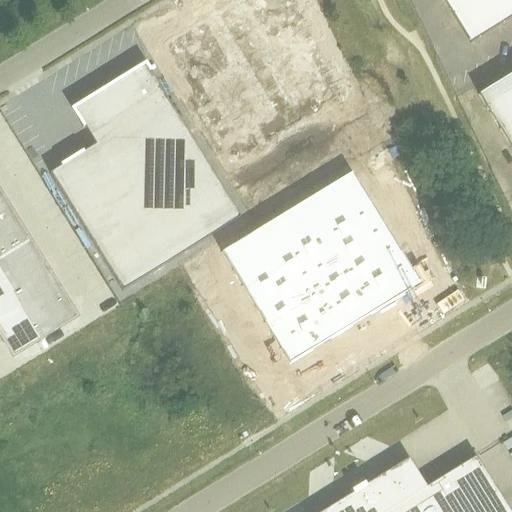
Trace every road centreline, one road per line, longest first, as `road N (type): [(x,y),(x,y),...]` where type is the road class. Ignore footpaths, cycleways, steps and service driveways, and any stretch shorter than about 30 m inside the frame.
road 1 (unclassified): [(193,511),(511,314)]
road 2 (unclassified): [(133,0),(0,83)]
